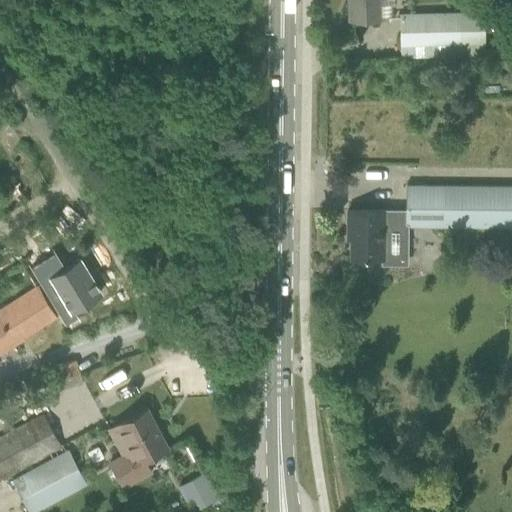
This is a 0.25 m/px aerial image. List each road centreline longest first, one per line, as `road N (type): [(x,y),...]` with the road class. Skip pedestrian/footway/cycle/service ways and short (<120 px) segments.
road 1 (primary): [(280,368),(283,0)]
road 2 (residential): [(280,368),(205,363),(169,334),(55,156)]
road 3 (primary): [(286,508),(280,368)]
